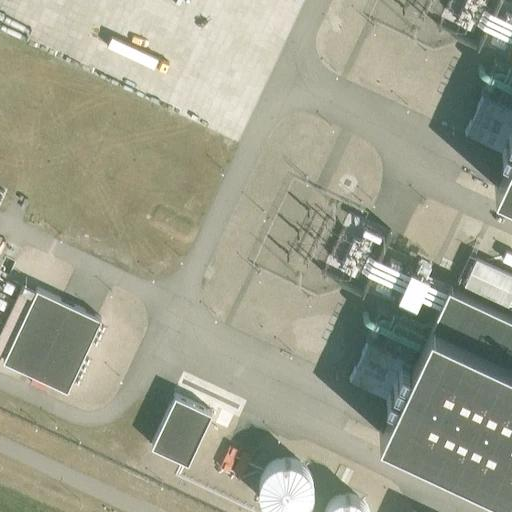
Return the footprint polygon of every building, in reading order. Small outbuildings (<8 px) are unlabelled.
[(511,104),(473,86),(453,128),(508,154),(493,186),(511,194),(511,104)] [(0,350),(88,391),(118,326),(0,271),(0,350)] [(393,402),(379,432),(511,494),(511,318),(446,288),(444,292),(435,313),(411,364),(393,402)] [(368,337),(349,376),(394,398),(413,358),(368,337)] [(188,461),(211,410),(174,393),(150,443),(188,461)]
